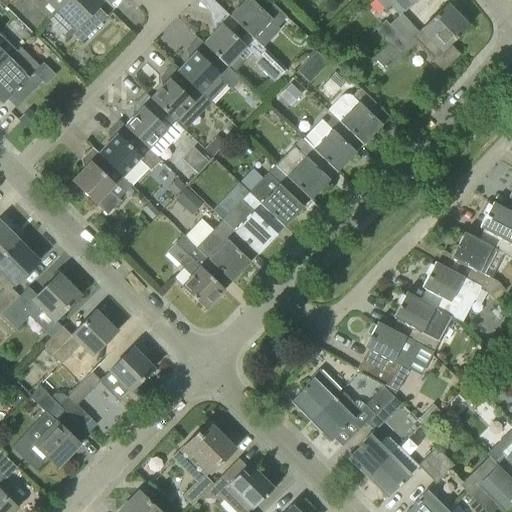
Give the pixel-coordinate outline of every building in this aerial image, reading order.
[(67,0),(27,0),(47,19),(48,19),(49,20),(67,0)] [(67,38),(76,29),(72,34),(80,43),(103,21),(94,12),(103,3),(99,0),(67,0),(49,20),(67,38)] [(252,39),(262,48),(279,30),(277,27),(286,17),(268,0),(244,0),(229,16),(246,33),(252,39)] [(373,0),(384,11),(393,2),(402,12),(404,10),(405,11),(416,0),(373,0)] [(446,5),(418,32),(437,54),(430,61),(441,72),(459,55),(449,45),(451,44),(467,27),(446,5)] [(202,44),(226,67),(237,55),(244,62),(251,55),(257,60),(254,64),(274,84),(286,71),(262,48),(252,39),(246,33),(229,16),(223,11),(215,19),(221,24),(202,44)] [(374,28),(388,43),(409,23),(401,14),(398,16),(389,25),(384,20),(374,28)] [(418,32),(409,23),(388,43),(373,59),(385,71),(401,56),(409,48),(405,44),(418,32)] [(195,52),(176,71),(193,88),(200,95),(210,104),(227,85),(231,89),(240,80),(226,67),(202,44),(197,38),(189,46),(195,52)] [(316,46),(310,40),(302,48),(309,54),(316,46)] [(0,68),(20,49),(19,48),(8,59),(0,50),(0,68)] [(28,78),(27,78),(38,67),(20,49),(0,68),(0,103),(1,105),(10,96),(19,105),(42,82),(33,73),(28,78)] [(315,52),(297,72),(309,83),(327,63),(315,52)] [(193,88),(176,71),(171,66),(163,74),(169,79),(150,99),(173,122),(192,102),(186,96),(193,88)] [(289,107),(300,95),(289,84),(278,96),(289,107)] [(340,97),(327,110),(333,116),(339,121),(356,139),(363,145),(382,125),(375,119),(383,111),(359,88),(351,97),(348,95),(343,95),(340,97)] [(141,143),(156,158),(183,131),(173,122),(150,99),(144,93),(137,101),(142,107),(124,126),(141,143)] [(28,109),(17,119),(33,135),(44,125),(28,109)] [(320,120),(302,139),(312,149),(329,166),(336,173),(355,153),(349,146),(356,139),(339,121),(333,116),(325,124),(331,129),(330,130),(320,120)] [(121,177),(137,160),(149,171),(159,161),(156,158),(141,143),(124,126),(118,121),(110,129),(116,134),(97,154),(115,171),(121,176),(121,177)] [(217,135),(203,149),(211,157),(225,143),(217,135)] [(300,138),(274,165),(286,176),(303,194),(310,200),(329,180),(322,173),(329,166),(312,149),(302,139),(300,138)] [(113,184),(121,176),(115,171),(97,154),(92,148),(84,156),(90,162),(71,181),(107,215),(120,202),(108,190),(114,185),(113,184)] [(247,191),(254,198),(260,203),(277,221),(284,227),(303,207),(296,201),(303,194),(286,176),(274,165),(266,174),(265,172),(247,191)] [(167,188),(175,195),(184,186),(177,179),(167,188)] [(174,199),(190,215),(201,204),(185,188),(174,199)] [(240,201),(222,220),(234,231),(251,248),(257,255),(276,235),(270,229),(277,221),(260,203),(254,198),(247,191),(246,192),(253,199),(246,206),(252,212),(240,201)] [(511,212),(493,202),(479,228),(491,234),(486,244),(485,245),(492,248),(495,250),(509,257),(511,259),(511,212)] [(142,210),(150,218),(157,212),(148,203),(142,210)] [(222,220),(195,247),(207,259),(224,276),(231,282),(250,262),(243,256),(251,248),(234,231),(222,220)] [(0,259),(22,238),(13,229),(10,232),(0,222),(0,259)] [(464,232),(450,258),(461,263),(455,273),(455,274),(480,287),(494,301),(504,291),(496,281),(482,275),(495,250),(492,248),(485,245),(486,244),(464,232)] [(190,277),(181,287),(205,309),(224,290),(217,283),(224,276),(207,259),(195,247),(195,248),(182,235),(174,244),(186,256),(177,264),(190,277)] [(22,238),(0,259),(0,272),(13,285),(38,261),(27,250),(30,247),(22,238)] [(433,294),(428,304),(428,305),(445,314),(462,322),(480,287),(455,274),(455,273),(435,262),(421,288),(433,294)] [(33,320),(51,338),(59,330),(61,328),(54,321),(79,295),(58,274),(36,296),(28,288),(19,297),(0,315),(15,330),(28,316),(33,320)] [(0,315),(19,297),(10,288),(0,298),(0,315)] [(428,305),(428,304),(406,292),(392,317),(405,324),(399,334),(405,338),(420,345),(434,351),(439,342),(432,338),(445,314),(428,305)] [(95,311),(67,338),(59,330),(51,338),(42,347),(61,365),(66,370),(75,361),(89,375),(91,372),(99,364),(92,356),(116,332),(95,311)] [(388,387),(388,388),(396,392),(407,369),(420,345),(405,338),(399,334),(377,322),(364,347),(376,354),(370,364),(362,359),(362,360),(394,377),(388,387)] [(492,355),(497,349),(491,345),(487,350),(492,355)] [(89,375),(65,397),(58,405),(67,414),(76,405),(99,383),(118,403),(130,391),(139,382),(152,369),(132,348),(109,371),(99,380),(91,372),(89,375)] [(503,365),(498,359),(491,365),(497,371),(503,365)] [(362,360),(356,371),(388,387),(394,377),(362,360)] [(9,382),(13,378),(15,376),(6,366),(0,372),(9,382)] [(310,377),(312,379),(301,390),(302,391),(291,402),(311,421),(340,391),(318,369),(310,377)] [(139,382),(130,391),(137,398),(146,389),(139,382)] [(468,398),(477,389),(471,383),(462,392),(468,398)] [(39,387),(30,396),(29,396),(45,411),(51,417),(60,408),(57,405),(49,398),(39,387)] [(365,424),(374,415),(392,397),(382,387),(364,405),(362,403),(359,401),(355,401),(351,403),(340,391),(311,421),(330,440),(341,429),(341,430),(350,421),(358,430),(364,423),(365,424)] [(24,399),(16,391),(9,398),(17,406),(24,399)] [(58,405),(65,397),(62,394),(53,394),(49,398),(57,405),(58,405)] [(374,415),(365,424),(373,432),(400,406),(392,397),(374,415)] [(91,419),(76,405),(67,414),(82,428),(91,419)] [(433,419),(425,412),(418,419),(426,427),(433,419)] [(79,444),(51,417),(29,440),(23,434),(11,447),(35,470),(47,458),(57,467),(79,444)] [(172,456),(197,482),(183,497),(192,505),(201,496),(213,484),(206,477),(233,449),(211,426),(201,436),(197,432),(172,456)] [(511,427),(485,454),(488,457),(493,462),(511,481),(511,427)] [(359,447),(348,458),(367,478),(390,455),(397,448),(388,438),(384,438),(378,444),(369,435),(358,446),(359,447)] [(398,486),(417,467),(398,447),(397,448),(390,455),(367,478),(386,496),(397,485),(398,486)] [(418,465),(427,474),(444,457),(435,448),(418,465)] [(17,468),(0,451),(0,480),(2,483),(17,468)] [(436,483),(453,466),(444,457),(427,474),(436,483)] [(511,501),(511,500),(511,498),(511,481),(493,462),(488,457),(459,485),(473,499),(484,510),(484,509),(492,501),(502,511),(503,511),(511,503),(511,501)] [(238,461),(239,460),(238,459),(213,484),(201,496),(203,499),(221,499),(233,511),(246,511),(250,508),(251,509),(264,496),(265,497),(267,495),(266,494),(272,488),(255,470),(247,477),(234,464),(237,460),(238,461)] [(415,504),(407,511),(445,511),(446,511),(427,491),(415,503),(415,504)] [(0,511),(12,511),(16,508),(0,492),(0,511)] [(118,511),(158,511),(138,492),(118,511)] [(486,511),(484,509),(484,510),(473,499),(467,505),(469,511),(447,511),(446,511),(445,511),(486,511)]
